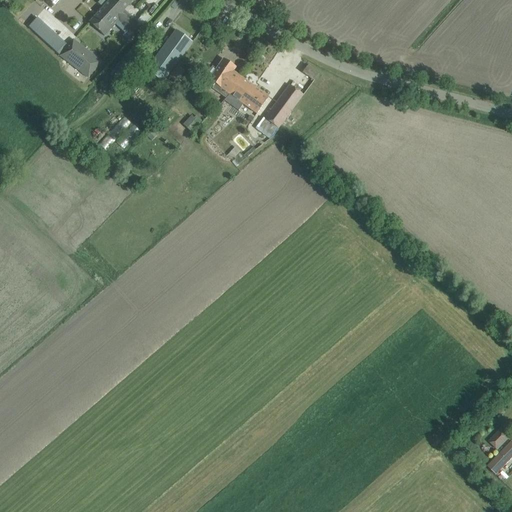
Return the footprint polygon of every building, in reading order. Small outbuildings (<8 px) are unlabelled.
[(110,0),(108,2),(117,10),(113,14),(119,20),(118,21),(135,36),(143,27),(137,22),(134,25),(121,13),(133,0),(110,0)] [(89,23),(104,36),(118,21),(119,20),(113,14),(117,10),(108,2),(89,23)] [(37,18),(27,28),(59,57),(68,46),(37,18)] [(167,43),(147,71),(163,82),(167,75),(177,62),(191,42),(189,41),(176,31),(167,43)] [(59,57),(88,79),(101,62),(72,40),(68,46),(59,57)] [(212,67),(205,78),(221,89),(218,93),(226,99),(229,95),(242,78),(233,72),(235,68),(223,59),(219,66),(217,68),(216,69),(212,67)] [(314,81),(319,74),(306,65),(301,72),(314,81)] [(226,99),(224,101),(238,112),(243,105),(256,114),(263,105),(269,97),(242,78),(229,95),(226,99)] [(289,85),(283,93),(264,119),(278,129),(303,95),(289,85)] [(191,115),(183,125),(191,132),(199,121),(191,115)] [(101,143),(107,148),(129,122),(123,117),(101,143)] [(263,118),(257,125),(273,137),(279,130),(278,129),(264,119),(263,118)] [(96,145),(110,129),(103,123),(89,139),(96,145)] [(133,126),(117,143),(123,149),(139,131),(133,126)] [(236,165),(244,160),(235,148),(228,153),(236,165)] [(500,429),(488,442),(497,451),(509,438),(500,429)] [(492,461),(487,466),(496,475),(501,470),(511,458),(511,442),(492,461)]
